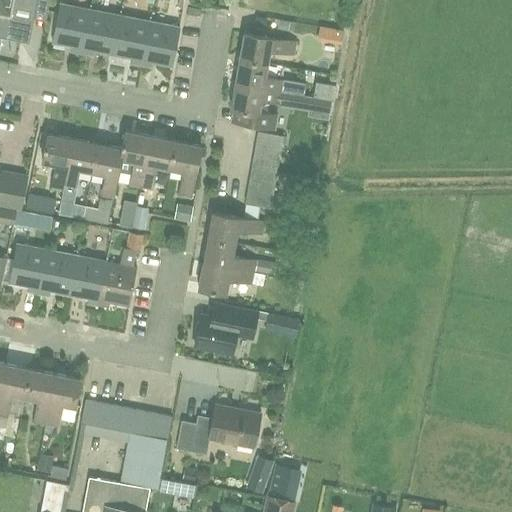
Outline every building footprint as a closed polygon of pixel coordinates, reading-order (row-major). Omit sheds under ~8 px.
[(0,0),(0,12),(5,14),(1,38),(28,43),(32,19),(45,21),(49,0),(0,0)] [(81,52),(89,9),(59,3),(52,41),(71,45),(71,51),(81,52)] [(89,9),(81,52),(92,54),(94,49),(112,53),(119,15),(89,9)] [(149,21),(119,15),(112,53),(130,56),(130,61),(141,64),(149,21)] [(266,18),(255,16),(253,29),(265,30),(266,18)] [(278,19),(277,28),(288,30),(289,21),(278,19)] [(149,21),(141,64),(152,66),(153,61),(171,65),(179,27),(149,21)] [(317,40),(341,44),(344,30),(319,26),(317,40)] [(239,57),(267,61),(269,48),(294,52),(296,40),(244,32),(239,57)] [(239,57),(235,82),(287,90),(289,79),(265,75),(267,61),(239,57)] [(183,72),(183,96),(195,96),(195,72),(183,72)] [(303,95),(305,83),(289,80),(287,92),(303,95)] [(287,90),(235,82),(230,107),(246,110),(244,121),(274,127),(276,113),(259,110),(261,98),(285,102),(287,90)] [(334,100),(336,86),(316,82),(313,96),(334,100)] [(329,116),(331,100),(311,97),(287,92),(284,105),(308,109),(308,113),(329,116)] [(139,186),(150,134),(125,130),(121,148),(120,157),(117,172),(130,174),(128,183),(139,186)] [(257,131),(255,143),(281,147),(283,135),(257,131)] [(62,189),(72,138),(46,133),(41,161),(54,163),(50,187),(62,189)] [(175,139),(150,134),(139,186),(152,188),(156,164),(169,167),(175,139)] [(97,143),(72,138),(62,189),(74,192),(78,168),(91,170),(97,143)] [(175,139),(169,167),(182,169),(178,193),(190,195),(200,144),(175,139)] [(121,148),(97,143),(91,170),(104,173),(100,196),(112,199),(117,172),(120,157),(121,148)] [(281,147),(255,143),(253,155),(279,160),(281,147)] [(253,155),(251,167),(277,172),(279,160),(253,155)] [(251,167),(249,179),(275,184),(277,172),(251,167)] [(1,170),(0,172),(0,206),(21,210),(28,175),(1,170)] [(249,179),(246,191),(272,196),(275,184),(249,179)] [(272,196),(246,191),(244,203),(270,208),(272,196)] [(111,200),(100,198),(98,209),(85,207),(83,219),(107,223),(111,200)] [(177,203),(174,219),(191,221),(193,206),(177,203)] [(134,220),(132,227),(145,230),(149,207),(136,205),(134,220)] [(16,211),(0,207),(0,222),(13,225),(16,211)] [(206,236),(235,241),(237,229),(260,232),(263,220),(211,210),(206,236)] [(119,217),(118,225),(132,227),(134,220),(119,217)] [(139,257),(144,235),(129,232),(125,254),(139,257)] [(235,241),(206,236),(202,261),(254,270),(256,257),(233,253),(235,241)] [(37,292),(45,249),(15,243),(7,282),(26,285),(25,290),(37,292)] [(75,255),(45,249),(37,292),(48,295),(49,289),(68,292),(75,255)] [(105,260),(75,255),(68,292),(86,296),(85,301),(97,303),(105,260)] [(105,260),(97,303),(108,305),(109,300),(128,303),(136,266),(105,260)] [(254,270),(202,261),(198,286),(226,291),(228,278),(252,282),(254,270)] [(138,316),(155,319),(163,281),(146,277),(138,316)] [(252,335),(255,319),(257,311),(229,305),(226,319),(200,313),(199,318),(196,320),(195,327),(196,330),(194,342),(232,350),(235,331),(252,335)] [(291,318),(287,335),(297,338),(300,320),(291,318)] [(29,367),(4,362),(0,382),(0,415),(6,417),(11,393),(24,396),(29,367)] [(54,372),(29,367),(24,396),(36,398),(32,422),(44,424),(54,372)] [(79,376),(54,372),(44,424),(56,426),(61,402),(74,404),(79,376)] [(93,425),(98,402),(85,399),(80,423),(93,425)] [(110,404),(98,402),(93,425),(105,427),(110,404)] [(209,436),(254,445),(260,412),(214,403),(210,424),(195,421),(181,418),(175,446),(206,452),(209,436)] [(110,404),(105,427),(117,430),(122,406),(110,404)] [(117,430),(129,432),(130,432),(134,409),(122,406),(117,430)] [(146,411),(134,409),(130,432),(142,435),(146,411)] [(159,413),(146,411),(142,435),(154,437),(159,413)] [(159,413),(154,437),(167,439),(171,416),(159,413)] [(129,432),(119,481),(149,486),(158,488),(167,439),(154,437),(142,435),(130,432),(129,432)] [(41,454),(37,470),(50,473),(53,457),(41,454)] [(273,481),(270,497),(293,501),(296,486),(300,470),(277,465),(273,480),(273,481)] [(144,511),(149,486),(119,481),(88,476),(81,511),(144,511)] [(261,493),(264,482),(251,478),(247,488),(261,493)] [(50,479),(46,504),(63,507),(68,482),(50,479)] [(291,511),(293,501),(270,497),(266,496),(263,511),(291,511)]
